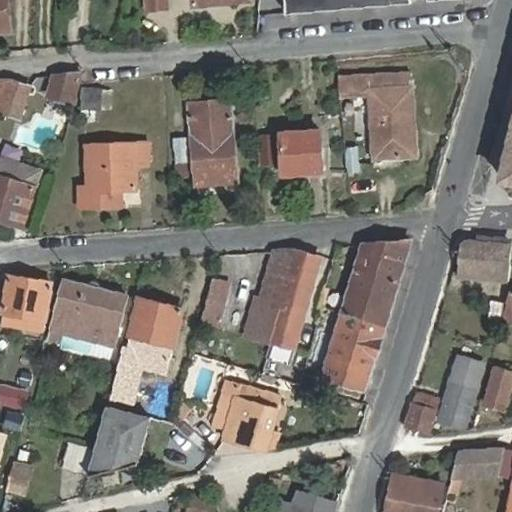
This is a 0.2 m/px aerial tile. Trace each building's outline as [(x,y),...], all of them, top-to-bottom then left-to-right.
[(0,0),(0,30),(10,30),(7,0),(0,0)] [(166,0),(144,0),(146,12),(167,11),(166,0)] [(285,0),(287,15),(442,0),(285,0)] [(410,132),(414,132),(412,87),(411,72),(346,75),(346,94),(372,93),(376,166),(394,165),(393,157),(411,156),(410,132)] [(73,103),(82,73),(54,76),(48,96),(73,103)] [(346,75),(338,76),(339,95),(346,94),(346,75)] [(0,109),(10,80),(0,80),(0,109)] [(10,80),(0,109),(21,115),(32,86),(11,80),(10,80)] [(104,107),(106,87),(88,85),(86,106),(104,107)] [(216,175),(239,175),(235,100),(215,101),(215,110),(194,111),(197,184),(216,183),(216,175)] [(215,110),(215,101),(194,102),(194,111),(215,110)] [(323,171),(320,130),(282,133),(285,175),(323,171)] [(94,191),(122,189),(138,188),(136,165),(149,164),(147,140),(86,145),(88,167),(92,167),(94,191)] [(511,144),(503,179),(511,181),(511,144)] [(43,161),(0,147),(0,219),(23,226),(43,161)] [(239,183),(239,175),(216,175),(216,183),(239,183)] [(94,191),(83,192),(84,208),(124,205),(122,189),(94,191)] [(458,276),(509,281),(511,254),(511,239),(484,236),(477,236),(476,241),(467,240),(460,247),(458,276)] [(410,241),(364,244),(345,307),(323,376),(364,389),(410,241)] [(297,249),(276,251),(265,292),(263,301),(256,299),(247,332),(272,340),(283,299),(292,266),(297,249)] [(283,299),(272,340),(294,346),(319,256),(297,249),(292,266),(283,299)] [(44,329),(52,283),(11,276),(4,322),(44,329)] [(232,280),(215,276),(203,318),(220,323),(232,280)] [(115,346),(128,296),(67,280),(54,329),(115,346)] [(511,289),(511,290),(502,322),(511,321),(511,289)] [(263,301),(265,292),(258,290),(256,299),(263,301)] [(172,359),(185,311),(142,300),(129,349),(126,348),(114,396),(134,401),(143,368),(162,372),(165,358),(172,359)] [(465,426),(483,363),(459,356),(441,419),(465,426)] [(484,403),(506,408),(511,384),(511,371),(495,366),(484,403)] [(268,449),(279,410),(283,395),(227,380),(214,426),(228,429),(225,437),(268,449)] [(427,406),(430,395),(416,391),(405,426),(429,434),(437,408),(427,406)] [(114,405),(109,404),(98,448),(91,475),(142,463),(153,416),(130,410),(130,408),(115,404),(114,405)] [(142,463),(164,457),(171,430),(173,421),(153,416),(142,463)] [(171,430),(164,457),(169,456),(176,432),(171,430)] [(64,468),(91,475),(98,448),(70,441),(64,468)] [(459,451),(452,477),(500,474),(511,476),(511,448),(507,448),(459,451)] [(0,486),(8,488),(15,463),(0,459),(0,486)] [(31,467),(15,463),(8,488),(25,492),(31,467)] [(437,511),(443,482),(395,474),(388,511),(437,511)] [(216,511),(218,503),(193,496),(189,511),(216,511)]
